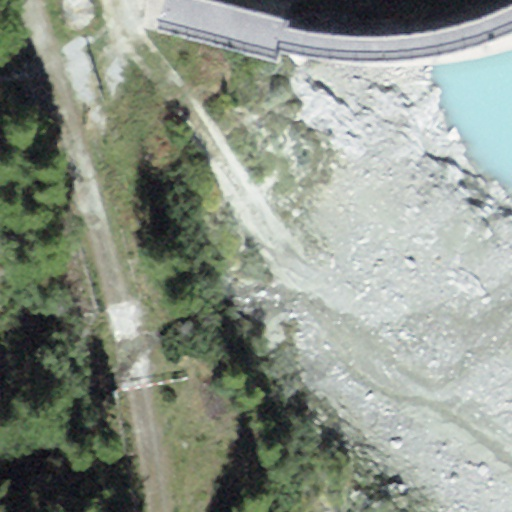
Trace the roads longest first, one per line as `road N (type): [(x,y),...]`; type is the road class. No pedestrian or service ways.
road 1 (track): [(32,0),(133,388)]
road 2 (track): [(105,0),(118,41),(173,91),(297,270)]
road 3 (track): [(133,388),(156,511)]
